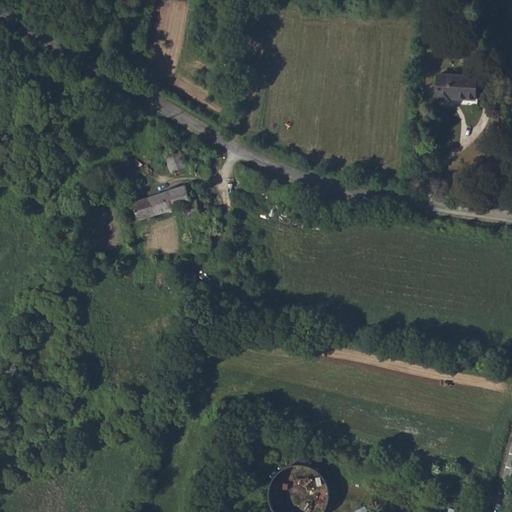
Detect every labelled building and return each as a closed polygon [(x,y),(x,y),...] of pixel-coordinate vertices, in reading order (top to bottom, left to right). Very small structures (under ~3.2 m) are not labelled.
[(436,73),(435,104),(454,105),(455,102),(474,104),(474,97),(472,97),(473,75),(436,73)] [(176,141),(163,144),(170,169),(184,166),(182,157),(189,155),(195,173),(209,173),(199,141),(183,141),(183,144),(177,146),(176,141)] [(135,153),(117,164),(124,175),(130,173),(136,182),(148,176),(135,153)] [(188,184),(162,191),(167,208),(181,203),(183,209),(184,214),(194,213),(194,222),(190,222),(190,233),(196,233),(196,246),(210,244),(209,232),(222,232),(220,207),(212,207),(203,184),(188,184)] [(167,208),(162,191),(134,200),(127,208),(130,219),(167,208)] [(270,480),(267,490),(268,498),(269,503),(274,511),(275,511),(319,511),(323,507),(326,499),(327,490),(326,482),(322,474),(315,468),(307,463),(297,462),(288,464),(281,467),(274,473),(270,480)]
